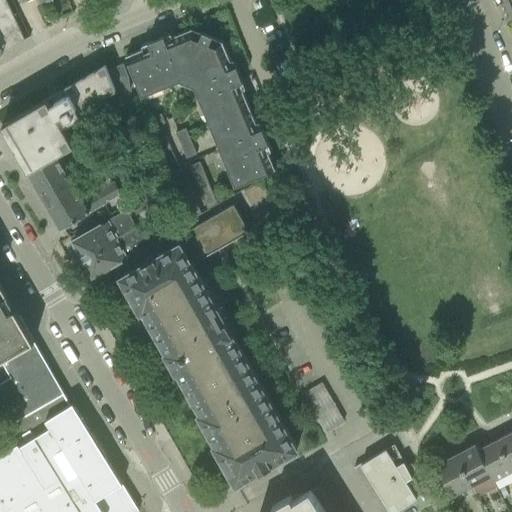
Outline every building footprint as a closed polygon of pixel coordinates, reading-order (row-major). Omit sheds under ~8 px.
[(11,1),(10,0),(0,0),(0,54),(30,37),(11,1)] [(507,18),(511,16),(511,0),(495,0),(497,4),(500,2),(507,18)] [(179,80),(186,83),(207,35),(191,28),(173,36),(172,33),(140,46),(141,49),(125,56),(142,95),(179,80)] [(194,86),(209,123),(249,106),(243,91),(246,90),(233,58),(230,59),(222,41),(207,35),(186,83),(194,86)] [(105,65),(2,124),(28,169),(56,153),(75,143),(64,125),(82,114),(80,110),(114,90),(125,115),(138,107),(129,87),(128,77),(123,64),(116,66),(107,70),(105,65)] [(249,106),(209,123),(235,186),(275,169),(268,153),(272,152),(259,120),(255,121),(249,106)] [(161,114),(151,118),(154,127),(164,123),(161,114)] [(176,133),(187,159),(197,155),(186,129),(176,133)] [(183,179),(165,137),(158,139),(190,217),(201,213),(186,178),(183,179)] [(56,153),(28,169),(31,175),(30,177),(33,182),(36,183),(47,201),(74,185),(69,176),(94,162),(87,150),(62,164),(60,160),(59,159),(56,153)] [(190,167),(206,204),(216,200),(201,163),(190,167)] [(74,185),(47,201),(54,214),(53,217),(56,222),(59,223),(62,228),(63,227),(77,219),(87,213),(122,194),(115,182),(111,184),(105,174),(90,183),(95,193),(83,200),(74,185)] [(216,445),(237,482),(260,469),(260,471),(273,463),(272,462),(297,448),(233,335),(234,334),(226,322),(192,263),(233,240),(236,244),(252,235),(234,204),(169,241),(172,247),(155,257),(155,256),(142,263),(142,264),(122,276),(141,310),(144,308),(168,351),(166,353),(176,370),(178,369),(203,412),(200,413),(218,444),(216,445)] [(136,227),(126,210),(73,240),(82,256),(81,257),(86,265),(87,264),(93,275),(146,246),(140,235),(139,235),(135,227),(136,227)] [(0,360),(34,341),(15,309),(9,312),(0,296),(0,360)] [(0,410),(5,418),(47,395),(60,387),(34,341),(0,360),(0,410)] [(304,392),(326,430),(343,420),(321,382),(304,392)] [(47,395),(5,418),(16,438),(19,442),(0,453),(0,511),(135,511),(139,510),(105,455),(107,454),(92,430),(90,431),(72,403),(70,404),(60,387),(47,395)] [(511,431),(496,440),(511,470),(511,431)] [(511,470),(496,440),(478,449),(478,450),(490,476),(493,481),(511,471),(511,470)] [(361,464),(390,511),(393,511),(420,495),(423,500),(424,499),(409,471),(414,468),(411,463),(406,466),(394,444),(354,466),(355,468),(361,464)] [(476,444),(455,455),(471,485),(490,476),(478,450),(478,449),(476,444)] [(471,485),(455,455),(436,465),(452,495),(471,485)] [(490,476),(471,485),(476,496),(496,486),(493,481),(490,476)] [(293,500),(291,496),(271,506),(274,511),(272,511),(324,511),(312,492),(319,488),(318,486),(293,500)]
